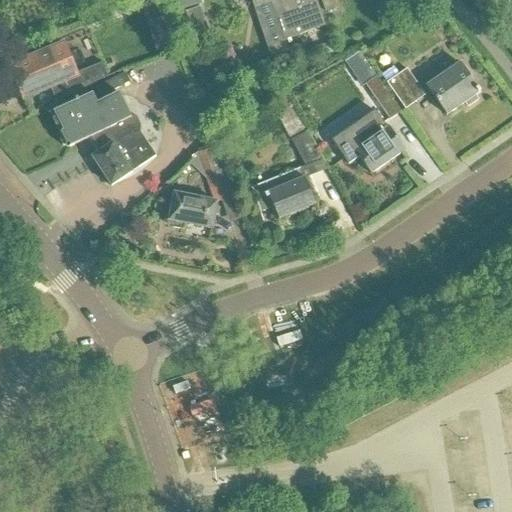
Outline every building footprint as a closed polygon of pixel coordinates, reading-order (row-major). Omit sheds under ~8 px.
[(203,5),(201,0),(173,0),(177,13),(203,5)] [(271,3),(284,42),(325,28),(315,0),(251,0),(254,9),(271,3)] [(320,0),(325,13),(336,9),(332,0),(320,0)] [(201,9),(186,14),(188,22),(203,17),(201,9)] [(168,19),(148,25),(157,54),(176,48),(168,19)] [(49,51),(9,68),(23,101),(50,90),(56,104),(108,77),(102,64),(77,75),(64,45),(50,52),(49,51)] [(426,89),(446,117),(465,105),(468,109),(478,101),(475,97),(480,94),(460,65),(426,89)] [(387,85),(405,111),(425,97),(407,71),(387,85)] [(95,88),(100,97),(129,83),(124,73),(95,88)] [(377,78),(366,85),(375,99),(389,118),(399,111),(386,91),(377,78)] [(51,115),(59,133),(58,137),(57,138),(62,147),(67,149),(68,149),(90,138),(101,153),(113,145),(132,134),(140,135),(140,134),(140,126),(135,116),(130,118),(118,94),(96,104),(92,95),(78,101),(77,99),(74,100),(75,103),(51,115)] [(359,159),(371,176),(404,152),(388,130),(387,131),(375,113),(332,143),(348,167),(359,159)] [(132,134),(113,145),(101,153),(92,159),(111,188),(132,174),(132,173),(155,158),(140,135),(132,134)] [(307,134),(291,142),(305,168),(306,167),(310,177),(327,170),(307,134)] [(204,154),(222,203),(234,199),(216,149),(204,154)] [(251,190),(260,214),(274,209),(279,221),(316,206),(306,179),(303,180),(298,171),(251,190)] [(169,223),(172,223),(172,229),(183,231),(185,226),(212,231),(217,204),(174,195),(169,223)]
